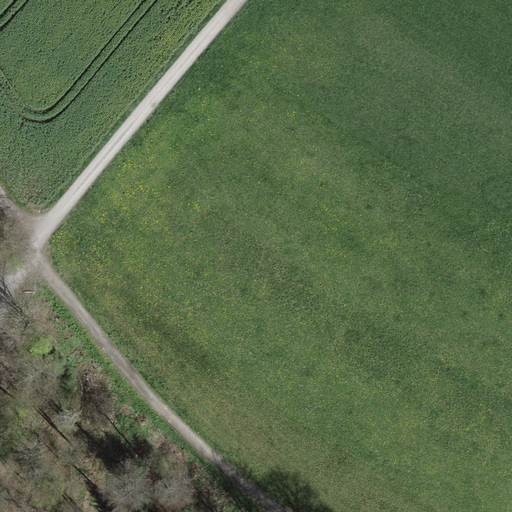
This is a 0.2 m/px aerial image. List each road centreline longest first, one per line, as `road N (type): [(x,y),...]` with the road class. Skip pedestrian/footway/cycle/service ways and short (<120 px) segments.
road 1 (track): [(31,246),(122,369),(280,511)]
road 2 (track): [(236,0),(31,246)]
